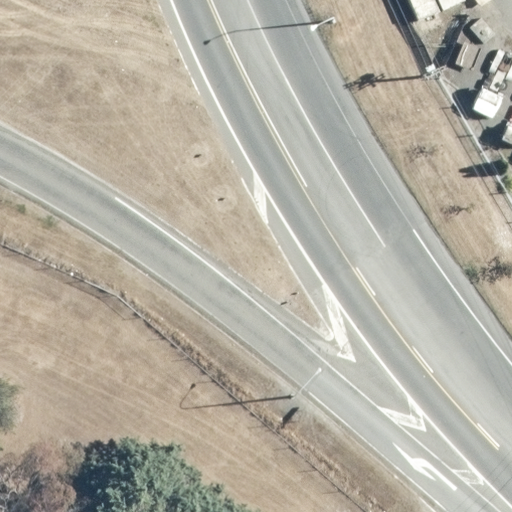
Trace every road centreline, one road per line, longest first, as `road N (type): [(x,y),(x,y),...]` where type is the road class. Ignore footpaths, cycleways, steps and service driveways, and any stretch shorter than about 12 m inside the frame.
road 1 (primary): [(472,511),(215,292),(0,153)]
road 2 (secondary): [(511,459),(398,334),(333,239),(275,142),(207,0)]
